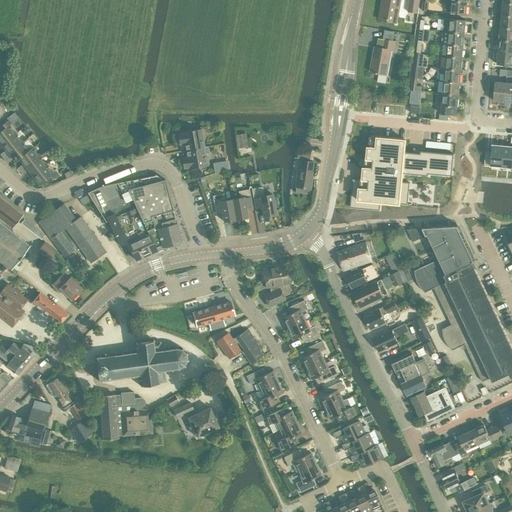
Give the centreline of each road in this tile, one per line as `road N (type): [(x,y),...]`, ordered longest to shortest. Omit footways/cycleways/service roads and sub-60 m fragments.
road 1 (residential): [(200,256),(163,162),(121,165),(43,198),(0,168)]
road 2 (residential): [(341,484),(224,254)]
road 3 (unclassified): [(412,442),(307,233)]
road 4 (tertiary): [(0,408),(106,296)]
road 5 (residential): [(511,124),(484,121),(475,111),(485,0)]
